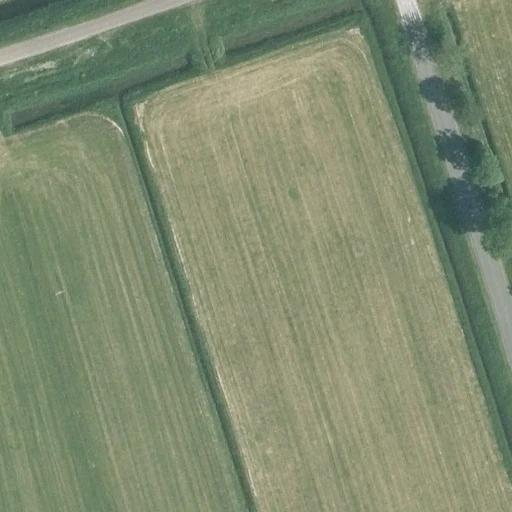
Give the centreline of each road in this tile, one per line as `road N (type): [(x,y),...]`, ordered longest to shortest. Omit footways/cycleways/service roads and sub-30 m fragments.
road 1 (tertiary): [(511,338),(404,0)]
road 2 (unclassified): [(0,56),(170,0)]
